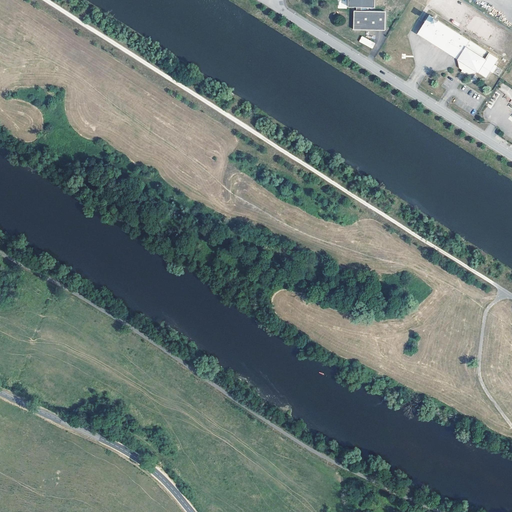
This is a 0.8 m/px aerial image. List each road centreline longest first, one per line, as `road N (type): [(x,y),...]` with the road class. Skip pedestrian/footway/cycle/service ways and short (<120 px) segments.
road 1 (track): [(503,296),(499,286),(44,0)]
road 2 (residential): [(272,2),(511,156)]
road 3 (secondary): [(191,511),(137,457),(0,392)]
